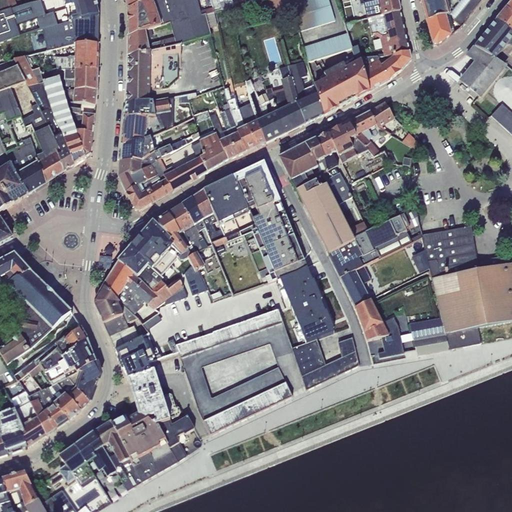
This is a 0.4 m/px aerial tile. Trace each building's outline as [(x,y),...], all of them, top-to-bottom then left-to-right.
[(0,12),(10,10),(6,0),(2,0),(0,1),(0,12)] [(15,0),(6,0),(10,10),(18,7),(15,0)] [(65,3),(68,22),(99,16),(94,0),(71,0),(72,2),(65,3)] [(125,0),(128,10),(128,37),(152,29),(170,23),(188,18),(182,0),(125,0)] [(182,0),(188,18),(195,40),(210,35),(209,28),(205,15),(202,16),(197,0),(182,0)] [(210,0),(212,6),(214,12),(222,10),(219,0),(210,0)] [(219,0),(222,10),(235,7),(232,0),(219,0)] [(291,3),(289,0),(268,0),(274,19),(294,13),(291,3)] [(328,0),(301,0),(291,3),(294,13),(299,33),(335,22),(328,0)] [(368,18),(400,11),(397,0),(358,0),(359,5),(365,4),(368,18)] [(419,0),(433,45),(437,47),(451,37),(446,17),(451,16),(450,13),(446,0),(419,0)] [(460,0),(450,13),(451,16),(455,20),(471,0),(460,0)] [(464,24),(483,1),(482,0),(471,0),(455,20),(454,22),(462,27),(464,24)] [(38,19),(46,16),(41,1),(18,7),(10,10),(0,12),(0,43),(20,37),(16,26),(38,19)] [(247,3),(241,5),(240,5),(242,12),(249,10),(247,3)] [(511,12),(507,8),(497,20),(511,30),(511,12)] [(392,56),(409,52),(400,11),(368,18),(371,35),(373,34),(373,35),(380,40),(384,57),(392,56)] [(214,12),(205,15),(209,28),(217,26),(214,12)] [(46,16),(38,19),(41,30),(43,30),(58,26),(54,14),(46,16)] [(98,45),(99,16),(68,22),(58,26),(43,30),(48,52),(75,44),(98,45)] [(182,44),(195,40),(188,18),(170,23),(175,37),(177,45),(182,44)] [(511,30),(497,20),(474,47),(496,60),(509,43),(510,43),(511,40),(511,30)] [(152,29),(128,37),(128,57),(177,45),(175,37),(160,41),(160,42),(151,44),(151,45),(149,46),(148,40),(153,39),(152,29)] [(348,34),(304,48),(308,63),(353,49),(348,34)] [(57,70),(65,70),(98,71),(98,45),(75,44),(75,56),(69,56),(67,58),(56,58),(57,70)] [(177,45),(128,57),(127,87),(125,105),(150,102),(150,92),(168,90),(178,80),(178,56),(181,56),(182,44),(177,45)] [(474,47),(467,56),(477,64),(461,82),(479,97),(504,65),(496,60),(474,47)] [(363,60),(370,92),(390,81),(401,71),(407,65),(407,66),(408,65),(408,64),(410,61),(411,61),(412,60),(411,60),(409,52),(392,56),(393,57),(381,66),(377,57),(362,58),(363,60)] [(28,87),(43,83),(41,74),(39,68),(32,71),(29,66),(32,65),(27,56),(13,60),(18,67),(26,83),(28,87)] [(18,67),(13,60),(8,61),(11,70),(18,67)] [(324,117),(370,92),(363,60),(346,68),(345,64),(324,74),(326,79),(315,85),(316,88),(324,117)] [(306,125),(324,117),(316,88),(305,93),(301,78),(306,77),(302,64),(288,68),(298,102),(296,103),(306,125)] [(0,114),(4,113),(7,121),(22,116),(10,89),(26,83),(18,67),(11,70),(0,74),(0,114)] [(286,134),(306,125),(296,103),(298,102),(288,68),(280,70),(283,81),(282,82),(285,90),(273,94),(286,134)] [(60,80),(63,91),(97,91),(97,80),(98,71),(65,70),(64,80),(60,80)] [(91,156),(95,117),(71,114),(67,103),(63,91),(60,80),(60,79),(43,83),(55,120),(62,135),(75,166),(91,156)] [(266,144),(286,134),(273,94),(271,87),(265,90),(266,94),(258,97),(251,80),(246,83),(252,105),(249,106),(266,144)] [(55,120),(43,83),(28,87),(32,93),(37,92),(45,109),(41,111),(55,139),(62,135),(55,120)] [(245,128),(239,110),(238,110),(234,95),(230,96),(229,88),(224,90),(227,101),(228,104),(236,131),(247,153),(257,148),(248,126),(245,128)] [(67,103),(96,106),(97,91),(63,91),(67,103)] [(124,117),(121,147),(123,147),(150,139),(174,128),(173,101),(174,97),(153,101),(156,118),(124,117)] [(125,105),(124,117),(156,118),(153,101),(150,102),(125,105)] [(96,106),(67,103),(71,114),(95,117),(96,106)] [(236,131),(228,104),(223,106),(225,112),(220,114),(226,131),(237,157),(247,153),(236,131)] [(369,113),(377,126),(378,128),(394,118),(386,104),(369,113)] [(56,178),(64,173),(56,153),(61,151),(55,139),(41,111),(37,105),(31,108),(35,114),(28,117),(43,154),(47,153),(56,178)] [(511,114),(502,105),(491,117),(511,135),(511,114)] [(257,148),(266,144),(249,106),(239,110),(245,128),(248,126),(257,148)] [(369,113),(348,124),(356,139),(368,151),(375,157),(379,153),(368,141),(362,134),(369,131),(377,126),(369,113)] [(237,157),(226,131),(223,132),(215,115),(210,117),(215,130),(216,134),(229,161),(237,157)] [(331,132),(328,134),(337,153),(342,164),(368,151),(356,139),(348,124),(342,127),(331,132)] [(191,163),(199,178),(229,161),(216,134),(215,130),(199,137),(200,141),(200,143),(204,157),(198,160),(191,163)] [(373,138),(369,131),(362,134),(368,141),(373,138)] [(319,139),(316,140),(334,178),(339,175),(335,169),(339,167),(333,156),(337,153),(328,134),(327,135),(319,139)] [(64,173),(75,166),(62,135),(55,139),(61,151),(56,153),(64,173)] [(419,144),(410,135),(403,142),(414,149),(419,144)] [(10,164),(28,195),(46,184),(37,157),(30,138),(16,144),(18,148),(6,153),(10,164)] [(120,162),(119,178),(131,172),(131,176),(160,159),(187,145),(185,139),(155,152),(142,162),(133,161),(132,163),(120,162)] [(120,160),(120,162),(132,163),(133,161),(142,162),(155,152),(150,139),(123,147),(121,147),(121,148),(122,148),(121,160),(120,160)] [(306,145),(337,206),(353,198),(340,174),(339,175),(334,178),(316,140),(306,145)] [(192,148),(198,160),(204,157),(200,143),(192,148)] [(279,159),(329,255),(355,242),(354,240),(349,230),(337,206),(306,145),(279,159)] [(392,153),(385,152),(390,163),(397,164),(392,153)] [(46,184),(56,178),(47,153),(43,154),(37,157),(46,184)] [(119,178),(126,193),(142,184),(147,181),(148,182),(166,170),(160,159),(131,176),(131,172),(119,178)] [(142,184),(153,204),(199,178),(191,163),(174,171),(172,167),(166,170),(148,182),(147,181),(142,184)] [(264,163),(234,177),(236,181),(250,214),(257,231),(252,233),(270,276),(264,278),(266,284),(279,279),(307,268),(264,163)] [(0,212),(28,195),(10,164),(1,169),(0,167),(0,212)] [(223,227),(250,214),(236,181),(234,177),(204,191),(223,227)] [(153,204),(142,184),(126,193),(135,210),(141,211),(153,204)] [(212,245),(229,237),(223,227),(204,191),(192,199),(206,228),(212,245)] [(192,199),(182,205),(195,226),(199,233),(206,228),(192,199)] [(182,206),(169,214),(181,234),(184,239),(186,238),(191,245),(196,253),(208,248),(199,233),(195,226),(182,205),(181,205),(182,206)] [(340,279),(364,267),(421,238),(420,235),(410,240),(407,232),(420,225),(415,210),(368,233),(354,240),(355,242),(329,255),(340,279)] [(169,214),(153,224),(171,242),(170,243),(182,256),(186,260),(188,259),(192,266),(196,273),(205,267),(196,253),(191,245),(188,247),(179,235),(181,234),(169,214)] [(229,237),(212,245),(213,249),(252,233),(257,231),(250,214),(223,227),(229,237)] [(0,244),(12,239),(0,219),(0,244)] [(354,240),(368,233),(364,223),(349,230),(354,240)] [(153,224),(130,249),(148,265),(161,278),(178,258),(181,263),(186,260),(182,256),(170,243),(171,242),(153,224)] [(472,227),(422,236),(425,251),(429,269),(442,319),(449,351),(481,345),(478,328),(511,322),(511,264),(510,265),(509,256),(489,260),(477,262),(472,227)] [(148,288),(162,304),(165,302),(183,288),(177,279),(167,287),(162,282),(164,280),(161,278),(148,265),(130,249),(119,263),(148,288)] [(429,269),(425,251),(412,258),(419,274),(429,269)] [(0,262),(0,288),(3,286),(4,288),(7,286),(6,285),(30,272),(20,262),(14,255),(0,262)] [(119,263),(104,287),(134,317),(145,306),(142,304),(143,303),(148,306),(155,310),(162,304),(148,288),(119,263)] [(196,273),(192,266),(185,274),(193,296),(208,291),(199,271),(196,273)] [(355,309),(372,301),(363,285),(371,281),(364,267),(340,279),(355,309)] [(313,281),(307,268),(279,279),(306,344),(317,341),(334,334),(321,301),(322,301),(314,281),(313,281)] [(3,286),(0,288),(26,314),(20,317),(19,320),(17,319),(15,327),(17,327),(17,330),(20,335),(0,348),(0,353),(7,365),(31,350),(71,314),(72,315),(71,313),(50,292),(30,272),(6,285),(7,286),(4,288),(3,286)] [(134,317),(104,287),(95,302),(95,303),(95,304),(95,305),(115,351),(140,340),(139,338),(134,327),(129,329),(127,325),(137,320),(134,317)] [(183,288),(165,302),(166,305),(188,298),(183,288)] [(220,292),(211,296),(213,302),(223,298),(220,292)] [(378,354),(379,360),(404,355),(402,344),(400,337),(398,328),(394,319),(383,324),(372,301),(355,309),(368,342),(381,339),(384,353),(378,354)] [(179,353),(199,412),(210,437),(293,398),(279,368),(213,399),(211,399),(201,370),(202,368),(269,345),(270,345),(274,356),(292,349),(278,311),(213,334),(206,336),(177,346),(180,353),(179,353)] [(158,315),(142,326),(147,332),(162,321),(158,315)] [(449,351),(442,319),(409,324),(412,334),(414,342),(417,357),(449,351)] [(88,340),(81,329),(66,340),(64,338),(15,375),(18,382),(29,374),(39,364),(43,370),(88,340)] [(115,351),(128,380),(152,372),(148,365),(162,359),(158,348),(155,349),(149,334),(139,338),(140,340),(115,351)] [(412,334),(400,337),(402,344),(414,342),(412,334)] [(342,359),(356,352),(353,339),(338,344),(342,359)] [(97,363),(88,340),(43,370),(52,386),(57,384),(68,378),(97,363)] [(173,340),(168,342),(174,355),(179,353),(180,353),(177,346),(176,347),(173,340)] [(292,349),(301,378),(326,367),(317,341),(306,344),(292,349)] [(301,378),(292,349),(274,356),(279,368),(293,398),(306,392),(301,378)] [(326,367),(301,378),(306,392),(360,367),(356,352),(342,359),(326,367)] [(100,375),(97,363),(68,378),(90,403),(92,398),(91,398),(94,390),(95,391),(96,388),(96,387),(98,381),(98,382),(99,379),(98,379),(99,377),(100,377),(100,375)] [(43,370),(39,364),(29,374),(32,378),(43,370)] [(156,426),(157,426),(170,422),(169,420),(162,396),(160,388),(158,382),(154,371),(152,372),(128,380),(131,389),(134,396),(139,414),(145,419),(154,417),(156,426)] [(90,403),(68,378),(57,384),(65,394),(81,412),(90,403)] [(65,394),(57,384),(52,386),(48,388),(56,402),(54,404),(69,422),(81,412),(65,394)] [(56,402),(48,388),(40,392),(47,410),(45,412),(57,430),(69,422),(54,404),(56,402)] [(28,398),(29,397),(26,392),(11,400),(26,435),(22,437),(28,449),(47,436),(28,398)] [(47,410),(40,392),(29,397),(28,398),(47,436),(57,430),(45,412),(47,410)] [(162,396),(169,420),(179,417),(181,414),(179,409),(175,406),(172,396),(169,394),(162,396)] [(26,435),(11,400),(0,406),(0,431),(2,435),(0,435),(0,436),(8,456),(25,449),(26,450),(28,449),(22,437),(26,435)] [(128,423),(126,418),(113,425),(111,422),(110,423),(142,484),(178,464),(157,426),(156,426),(154,417),(145,419),(139,414),(128,423)] [(178,464),(187,457),(177,439),(184,435),(185,436),(194,431),(187,417),(171,426),(170,422),(157,426),(178,464)] [(142,484),(110,423),(94,434),(118,472),(116,473),(128,492),(142,484)] [(118,472),(94,434),(75,447),(87,465),(92,462),(98,472),(102,470),(107,478),(116,473),(118,472)] [(87,465),(75,447),(60,458),(66,468),(60,472),(69,485),(76,480),(83,490),(96,480),(94,477),(95,476),(87,465)] [(24,474),(2,480),(7,495),(11,504),(14,511),(46,511),(43,505),(25,474),(24,474)] [(2,480),(0,480),(0,511),(14,511),(11,504),(7,495),(2,480)] [(75,511),(62,492),(43,505),(46,511),(75,511)]
